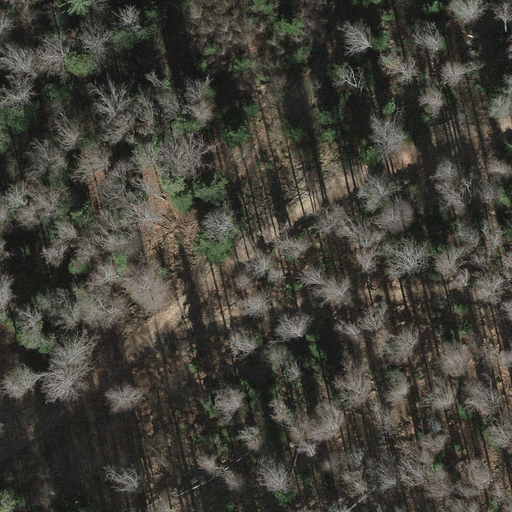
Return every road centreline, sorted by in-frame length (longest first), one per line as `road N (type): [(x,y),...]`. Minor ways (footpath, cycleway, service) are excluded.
road 1 (track): [(0,451),(116,365),(184,296),(284,221),(351,181),(511,126)]
road 2 (track): [(141,341),(291,307),(461,290),(511,296)]
